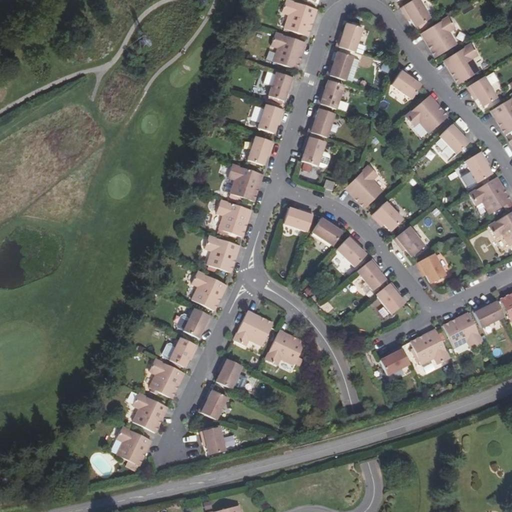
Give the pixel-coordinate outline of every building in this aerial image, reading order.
[(308,36),(316,10),(285,0),(281,13),(288,15),(284,28),(308,36)] [(417,0),(414,0),(400,8),(404,15),(406,13),(410,19),(416,28),(429,20),(417,0)] [(455,29),(448,17),(420,34),(435,58),(456,45),(449,33),(455,29)] [(341,41),(338,41),(336,48),(354,53),(361,28),(346,24),(343,34),(341,41)] [(297,69),(306,43),(275,33),(271,46),(277,48),(273,61),(297,69)] [(477,56),(470,44),(443,61),(457,85),(478,72),(471,60),(477,56)] [(265,59),(271,61),(275,49),(269,48),(265,59)] [(332,70),(329,69),(327,76),(345,82),(352,58),(337,53),(334,63),(332,70)] [(406,76),(407,74),(401,70),(391,86),(412,99),(421,86),(412,80),(406,76)] [(290,84),(292,85),(294,79),(276,72),(268,96),(284,101),(287,91),(290,84)] [(267,73),(263,83),(269,85),(272,75),(267,73)] [(483,78),(466,88),(470,94),(473,92),(477,99),(482,107),(496,99),(483,78)] [(323,99),(320,98),(318,105),(335,110),(343,87),(328,82),(325,92),(323,99)] [(429,133),(448,116),(430,95),(404,117),(413,127),(419,122),(429,133)] [(511,97),(490,111),(500,128),(504,135),(511,130),(511,97)] [(279,117),(281,118),(284,111),(265,105),(257,128),(273,133),(276,124),(279,117)] [(252,106),(249,116),(258,119),(261,108),(252,106)] [(313,128),(310,127),(308,133),(326,139),(333,115),(319,110),(316,120),(313,128)] [(457,129),(459,128),(454,123),(440,136),(457,153),(469,142),(462,135),(457,129)] [(268,148),(271,149),(273,142),(255,136),(247,159),(263,165),(266,155),(268,148)] [(325,143),(307,137),(305,145),(307,145),(305,153),(302,162),(317,167),(325,143)] [(322,153),(318,166),(325,169),(329,155),(322,153)] [(484,159),(480,153),(464,162),(477,184),(491,175),(486,167),(482,160),(484,159)] [(303,163),(300,170),(311,174),(313,167),(303,163)] [(254,201),(263,174),(231,164),(226,177),(234,179),(230,193),(254,201)] [(372,180),(377,175),(368,166),(345,189),(365,209),(382,191),(372,180)] [(489,214),(510,201),(496,177),(468,194),(475,206),(481,202),(489,214)] [(332,190),(334,182),(326,180),(324,188),(332,190)] [(242,237),(251,210),(219,200),(215,213),(222,215),(218,230),(242,237)] [(385,202),(371,215),(376,221),(378,219),(383,224),(390,232),(402,220),(385,202)] [(284,224),(307,232),(313,213),(305,211),(305,214),(298,212),(288,209),(284,224)] [(508,247),(511,244),(511,212),(488,226),(494,238),(501,235),(508,247)] [(322,217),(312,233),(333,246),(341,233),(333,227),(327,223),(328,220),(322,217)] [(423,246),(408,227),(393,239),(398,245),(400,244),(405,249),(411,257),(423,246)] [(231,272),(239,246),(208,236),(204,249),(210,251),(206,264),(231,272)] [(356,241),(350,236),(337,250),(355,267),(365,255),(359,249),(353,243),(356,241)] [(433,253),(416,262),(419,269),(422,268),(425,274),(430,283),(444,275),(433,253)] [(376,266),(372,259),(356,272),(372,291),(384,281),(378,273),(374,268),(376,266)] [(214,310),(226,285),(197,271),(191,283),(198,287),(192,299),(214,310)] [(395,289),(391,283),(376,295),(391,315),(404,305),(397,297),(393,291),(395,289)] [(511,293),(499,300),(511,323),(511,322),(511,293)] [(481,328),(503,317),(496,302),(487,307),(480,310),(478,307),(472,311),(481,328)] [(205,322),(208,323),(211,317),(193,308),(183,330),(198,337),(202,328),(205,322)] [(273,322),(248,310),(234,340),(246,345),(249,339),(262,345),(273,322)] [(470,348),(482,342),(468,313),(443,325),(454,348),(467,342),(470,348)] [(154,329),(151,336),(159,339),(161,331),(154,329)] [(294,364),(295,362),(298,355),(305,341),(279,329),(265,359),(277,365),(281,358),(294,364)] [(438,365),(450,359),(435,329),(410,342),(422,365),(435,358),(438,365)] [(191,351),(194,352),(197,346),(179,338),(169,358),(168,360),(183,367),(188,358),(191,351)] [(387,375),(409,364),(400,347),(394,350),(395,353),(389,356),(380,361),(387,375)] [(172,398),(184,373),(154,358),(149,370),(155,374),(149,386),(152,388),(158,391),(172,398)] [(243,366),(225,358),(222,364),(225,365),(221,372),(217,381),(232,388),(243,366)] [(263,389),(272,394),(276,387),(266,382),(263,389)] [(205,406),(202,404),(199,411),(216,420),(228,397),(212,390),(208,400),(205,406)] [(155,432),(167,407),(138,393),(132,405),(138,408),(132,421),(155,432)] [(144,455),(151,440),(122,426),(116,438),(123,441),(116,455),(139,465),(144,455)] [(219,427),(200,431),(202,438),(205,437),(207,445),(209,454),(225,450),(219,427)] [(223,438),(225,447),(234,445),(233,436),(223,438)]
